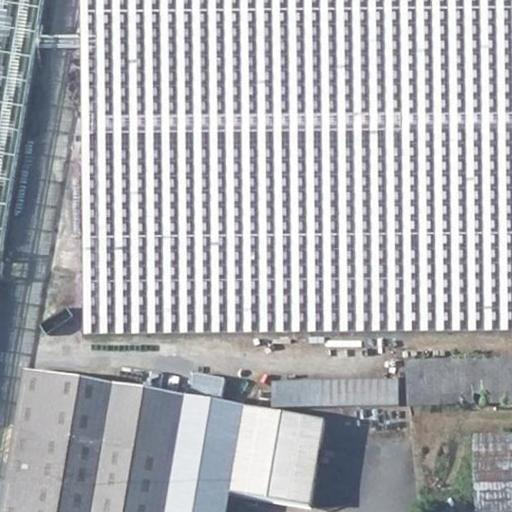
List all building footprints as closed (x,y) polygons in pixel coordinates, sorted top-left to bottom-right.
[(0,0),(0,306),(53,0),(0,0)] [(511,0),(79,0),(83,338),(511,331),(511,0)] [(511,357),(411,361),(410,405),(511,401),(511,357)] [(175,403),(35,379),(28,378),(3,511),(230,511),(233,500),(249,416),(221,410),(213,410),(189,405),(191,391),(177,389),(175,403)] [(406,382),(278,380),(278,413),(304,414),(304,407),(405,409),(406,382)] [(295,511),(311,511),(327,429),(249,416),(233,500),(295,511)] [(511,511),(511,436),(480,438),(481,473),(483,511),(511,511)]
